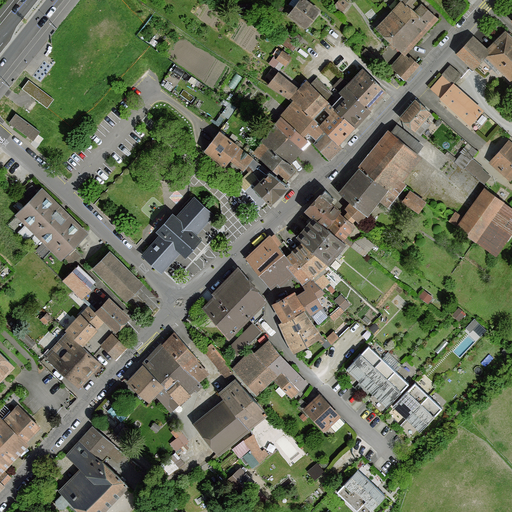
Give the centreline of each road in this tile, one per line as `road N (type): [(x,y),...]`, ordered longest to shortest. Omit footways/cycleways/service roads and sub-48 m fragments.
road 1 (residential): [(492,0),(388,116),(278,218)]
road 2 (residential): [(233,252),(267,291),(287,353),(396,458)]
road 3 (residential): [(142,267),(0,133)]
road 4 (residential): [(126,358),(0,501)]
